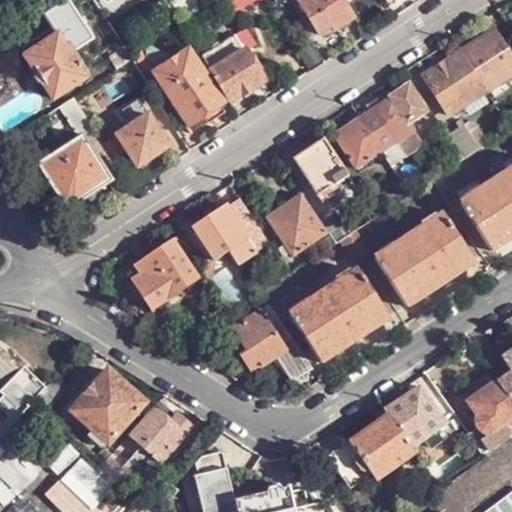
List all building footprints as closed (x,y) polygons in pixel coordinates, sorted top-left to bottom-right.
[(54,97),(86,76),(78,63),(80,61),(73,52),(94,37),(69,0),(65,0),(45,13),(54,27),(22,47),(27,54),(26,55),(35,68),(32,72),(31,78),(34,84),(39,86),(45,85),(54,97)] [(225,0),(233,12),(251,0),(225,0)] [(343,0),(296,0),(319,36),(332,29),(335,33),(356,20),(343,0)] [(459,50),(485,89),(511,71),(511,56),(494,28),(459,50)] [(244,29),(234,34),(243,50),(245,49),(245,50),(254,45),(244,29)] [(229,101),(264,79),(245,50),(245,49),(243,50),(234,34),(200,56),(229,101)] [(132,58),(127,49),(113,60),(118,67),(132,58)] [(220,106),(224,103),(188,49),(153,73),(189,126),(205,116),(210,113),(214,119),(224,111),(220,106)] [(446,110),(449,113),(463,104),(482,91),(485,89),(459,50),(423,74),(436,94),(446,110)] [(127,91),(146,79),(132,58),(118,67),(114,70),(127,91)] [(408,84),(359,116),(381,150),(385,156),(391,163),(406,154),(404,152),(396,140),(405,134),(414,128),(409,120),(426,109),(408,84)] [(463,104),(469,112),(487,100),(482,91),(463,104)] [(436,117),(446,110),(436,94),(425,101),(436,117)] [(113,181),(83,134),(92,128),(73,97),(59,106),(78,137),(37,164),(60,200),(61,199),(63,204),(73,205),(76,203),(77,204),(113,181)] [(137,166),(169,145),(149,113),(117,134),(137,166)] [(210,113),(205,116),(208,121),(214,119),(210,113)] [(333,133),(355,166),(375,154),(381,150),(359,116),(333,133)] [(447,133),(463,158),(480,147),(464,122),(447,133)] [(396,140),(404,152),(412,147),(405,134),(396,140)] [(294,158),(317,194),(348,173),(325,138),(294,158)] [(375,154),(379,160),(385,156),(381,150),(375,154)] [(379,160),(384,168),(391,163),(385,156),(379,160)] [(491,249),(511,235),(511,166),(460,200),(491,249)] [(300,193),(265,215),(284,244),(289,253),(292,256),(327,234),(300,193)] [(239,197),(227,205),(248,236),(260,229),(239,197)] [(192,225),(214,259),(229,250),(246,238),(248,236),(227,205),(225,203),(192,225)] [(335,210),(320,219),(335,242),(341,238),(347,233),(350,232),(335,210)] [(374,257),(405,305),(475,260),(443,211),(374,257)] [(368,251),(354,229),(350,232),(347,233),(362,255),(368,251)] [(355,259),(362,255),(347,233),(341,238),(355,259)] [(172,238),(148,255),(153,264),(140,272),(144,279),(136,284),(144,297),(151,308),(198,278),(172,238)] [(229,250),(238,263),(255,252),(246,238),(229,250)] [(284,244),(278,247),(284,256),(289,253),(284,244)] [(135,263),(140,272),(153,264),(148,255),(135,263)] [(274,266),(281,277),(288,272),(281,261),(274,266)] [(288,313),(320,361),(388,316),(357,268),(288,313)] [(140,272),(131,277),(136,284),(144,279),(140,272)] [(130,287),(136,284),(131,277),(126,281),(130,287)] [(288,348),(296,342),(269,303),(261,308),(288,348)] [(232,327),(247,349),(240,353),(253,371),(276,355),(288,348),(261,308),(232,327)] [(312,366),(296,342),(288,348),(276,355),(292,379),(312,366)] [(511,405),(511,351),(498,360),(507,375),(496,382),(511,405)] [(23,366),(12,378),(34,399),(35,398),(46,387),(23,366)] [(145,401),(108,368),(94,384),(93,383),(85,392),(85,393),(70,409),(107,443),(145,401)] [(66,388),(55,377),(46,387),(35,398),(46,409),(66,388)] [(34,399),(12,378),(0,390),(3,394),(0,397),(0,401),(17,418),(34,399)] [(468,401),(476,413),(474,416),(474,423),(478,429),(483,432),(490,432),(502,426),(511,418),(511,405),(496,382),(468,401)] [(419,387),(384,410),(387,414),(410,446),(444,422),(419,387)] [(160,398),(152,407),(170,422),(177,414),(160,398)] [(161,459),(191,425),(179,413),(177,414),(170,422),(152,407),(130,432),(141,442),(156,455),(161,459)] [(387,414),(347,441),(370,474),(374,479),(414,452),(410,446),(387,414)] [(509,435),(502,426),(480,440),(487,450),(509,435)] [(482,453),(487,450),(480,440),(475,442),(482,453)] [(326,456),(349,488),(370,474),(347,441),(326,456)] [(141,442),(131,452),(115,471),(144,498),(162,478),(147,465),(156,455),(141,442)] [(105,445),(96,455),(103,461),(111,451),(105,445)] [(334,511),(333,504),(330,500),(294,508),(289,487),(282,489),(278,486),(267,488),(264,492),(234,499),(224,454),(220,451),(200,455),(196,460),(198,472),(195,473),(203,511),(334,511)] [(122,461),(112,452),(105,461),(115,471),(122,461)] [(151,511),(88,455),(50,497),(66,511),(91,511),(100,503),(109,511),(151,511)] [(0,496),(3,500),(23,479),(0,456),(0,496)] [(405,495),(412,505),(437,485),(431,476),(405,495)] [(170,482),(157,496),(166,505),(179,490),(170,482)] [(511,511),(511,490),(483,509),(485,511),(511,511)]
